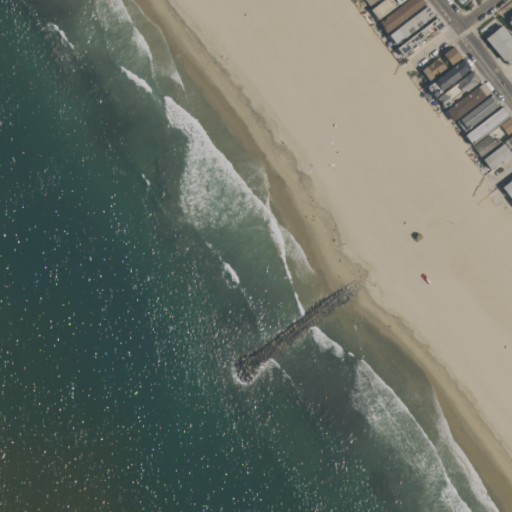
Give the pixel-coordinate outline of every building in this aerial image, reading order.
[(401,0),(376,19),(368,10),(381,0),(401,0)] [(421,0),(423,2),(385,32),(377,22),(404,0),(421,0)] [(394,44),(393,42),(392,43),(386,35),(426,5),(433,14),(394,44)] [(403,56),(402,54),(401,55),(395,48),(435,17),(443,26),(403,56)] [(499,23),(511,39),(511,63),(509,66),(504,59),(502,60),(482,36),(499,23)] [(459,57),(450,64),(442,53),(451,46),(459,57)] [(445,68),(428,80),(420,70),(420,69),(437,57),(445,68)] [(462,58),(469,67),(432,96),(425,87),(462,58)] [(451,101),(442,108),(441,105),(439,105),(437,103),(437,101),(435,98),(471,70),(477,77),(474,79),(476,82),(465,90),(462,90),(459,93),(459,95),(455,98),(452,98),(451,99),(451,101)] [(484,95),(484,96),(453,119),(452,119),(450,120),(443,111),(476,85),(476,86),(482,81),(489,91),(484,95)] [(455,120),(491,93),(498,103),(496,105),(496,106),(465,129),(463,130),(455,120)] [(501,105),(509,115),(469,145),(461,135),(501,105)] [(511,120),(511,129),(506,134),(499,124),(509,116),(511,120)] [(496,145),(480,157),(471,146),(487,134),(496,145)] [(506,139),(511,146),(507,149),(510,153),(489,169),(481,159),(506,139)] [(500,186),(511,176),(511,193),(508,197),(500,186)]
